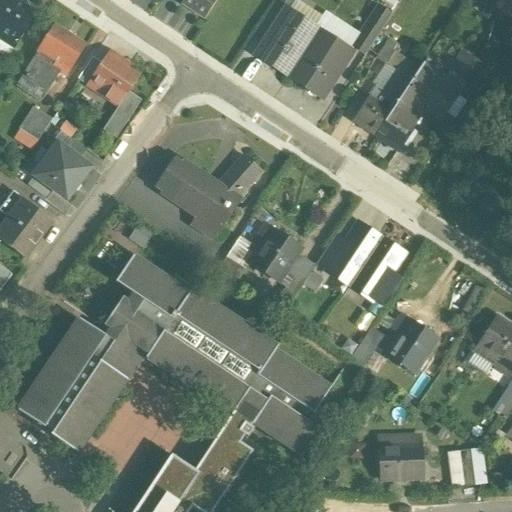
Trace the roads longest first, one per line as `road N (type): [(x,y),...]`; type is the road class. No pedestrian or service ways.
road 1 (residential): [(190,69),(511,275)]
road 2 (residential): [(0,331),(190,69)]
road 3 (residential): [(87,0),(190,69)]
